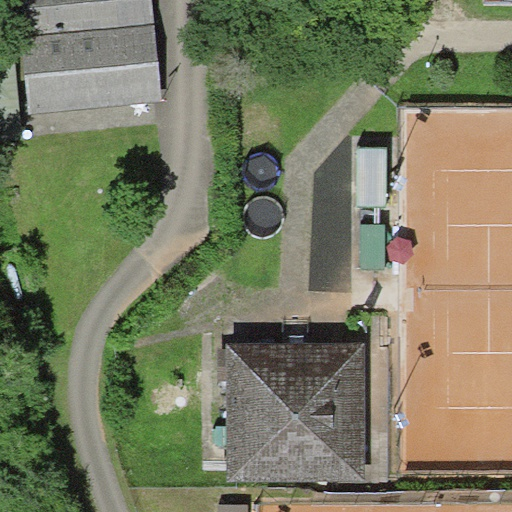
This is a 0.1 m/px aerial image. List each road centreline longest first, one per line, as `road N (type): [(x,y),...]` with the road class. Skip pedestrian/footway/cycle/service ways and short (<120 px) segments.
road 1 (track): [(418,37),(298,164),(293,305)]
road 2 (track): [(309,0),(418,37),(511,38)]
